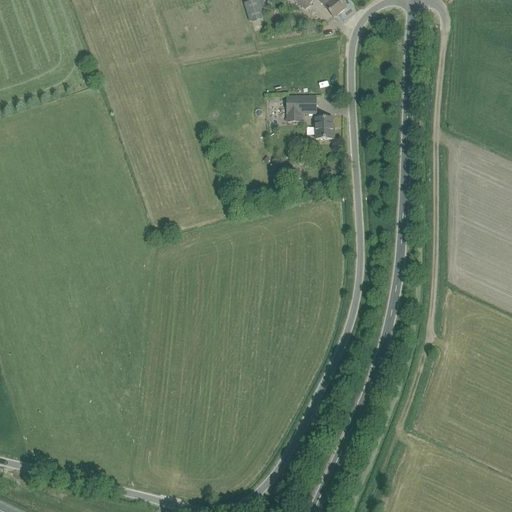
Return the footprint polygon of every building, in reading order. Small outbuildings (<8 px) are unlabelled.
[(244,4),(250,22),(263,18),(258,0),(244,4)] [(294,0),(305,10),(315,0),(294,0)] [(323,0),(321,2),(324,7),(334,19),(346,9),(339,0),(329,0),(330,0),(329,0),(323,0)] [(316,115),(316,98),(286,98),(286,124),(302,123),(302,115),(316,115)] [(316,140),(334,140),(334,126),(332,126),(332,119),(316,119),(316,140)] [(232,175),(235,185),(242,182),(238,173),(232,175)]
